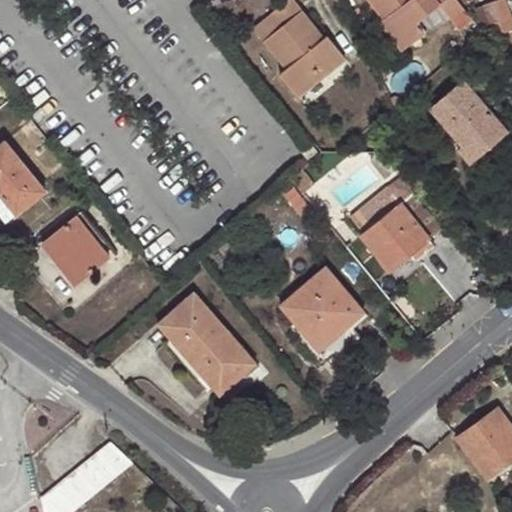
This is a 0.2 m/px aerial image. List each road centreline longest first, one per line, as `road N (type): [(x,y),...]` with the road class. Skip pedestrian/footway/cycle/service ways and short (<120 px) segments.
road 1 (secondary): [(511,318),(377,432)]
road 2 (secondary): [(144,432),(40,351)]
road 3 (secondary): [(267,472),(227,468),(144,432)]
